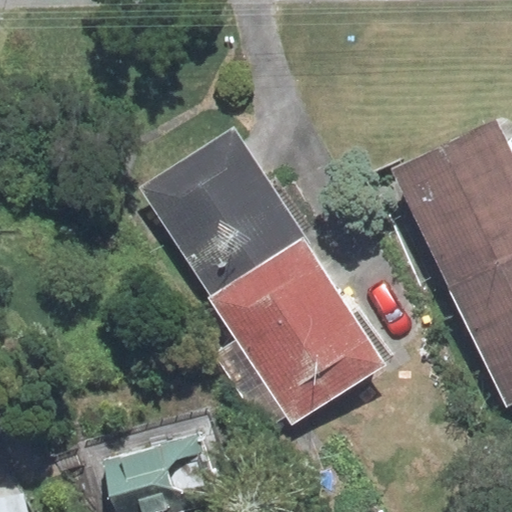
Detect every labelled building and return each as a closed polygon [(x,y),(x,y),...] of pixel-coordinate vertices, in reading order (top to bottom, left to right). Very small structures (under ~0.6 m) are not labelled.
[(466,278),(511,256),(511,114),(412,161),(466,278)] [(227,293),(324,235),(253,122),(155,182),(225,295),(227,293)] [(324,235),(227,293),(304,418),(406,357),(329,232),(324,235)] [(511,256),(466,278),(511,377),(511,256)] [(221,431),(121,457),(134,511),(170,511),(237,495),(221,431)] [(35,511),(32,498),(0,504),(0,511),(35,511)]
